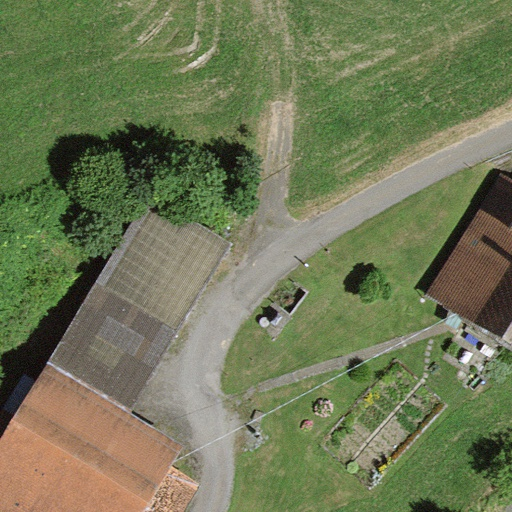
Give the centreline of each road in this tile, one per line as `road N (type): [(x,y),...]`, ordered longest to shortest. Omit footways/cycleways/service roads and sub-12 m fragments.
road 1 (motorway): [(428,0),(114,511)]
road 2 (residential): [(511,126),(432,159),(273,253),(173,402)]
road 3 (track): [(270,0),(285,49),(286,97),(273,253)]
road 4 (motorway): [(409,511),(511,344)]
